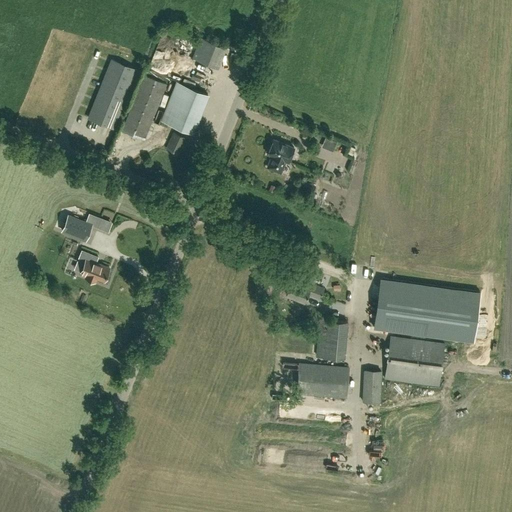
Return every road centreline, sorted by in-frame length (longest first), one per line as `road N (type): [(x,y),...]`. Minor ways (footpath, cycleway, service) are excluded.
road 1 (unclassified): [(77,511),(198,203)]
road 2 (unclassified): [(198,203),(279,0)]
road 3 (unclassified): [(198,203),(0,124)]
